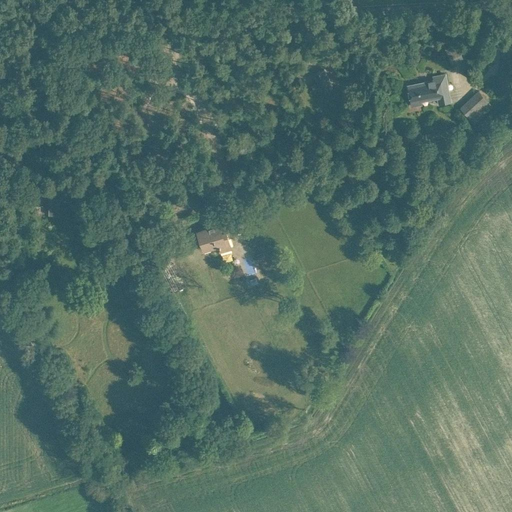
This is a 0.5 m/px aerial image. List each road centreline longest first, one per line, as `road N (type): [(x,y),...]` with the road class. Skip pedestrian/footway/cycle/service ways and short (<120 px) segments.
road 1 (unclassified): [(0,25),(496,6)]
road 2 (unknown): [(33,24),(239,438)]
